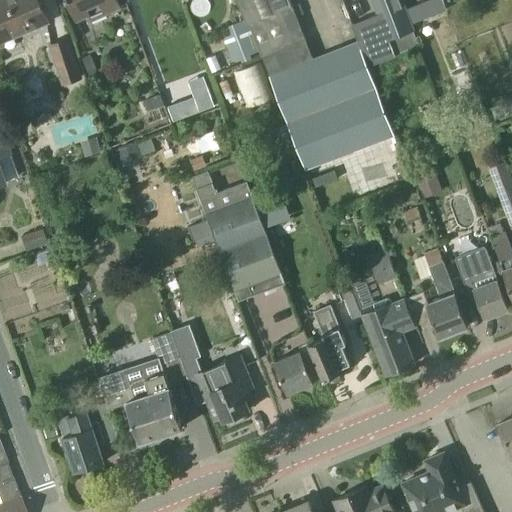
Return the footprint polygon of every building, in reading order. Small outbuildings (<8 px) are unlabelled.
[(0,0),(0,42),(49,22),(39,0),(0,0)] [(92,20),(121,7),(118,0),(67,0),(76,19),(89,14),(92,20)] [(293,5),(290,0),(239,0),(261,55),(291,44),(278,10),(293,5)] [(420,46),(414,31),(402,0),(373,0),(389,40),(362,51),(368,66),(420,46)] [(443,0),(430,0),(407,9),(411,20),(445,6),(443,0)] [(313,57),(296,14),(293,5),(278,10),(291,44),(261,55),(266,67),(265,67),(271,83),(272,83),(305,168),(330,158),(333,166),(341,163),(339,155),(395,134),(368,66),(362,51),(359,41),(313,57)] [(62,85),(83,78),(70,37),(49,43),(62,85)] [(234,73),(247,107),(247,108),(275,98),(274,96),(269,82),(262,67),(261,63),(234,73)] [(0,155),(10,152),(4,134),(15,131),(10,119),(0,122),(0,184),(7,182),(0,163),(0,155)] [(81,140),(86,156),(101,152),(97,136),(81,140)] [(117,150),(123,167),(143,159),(137,142),(117,150)] [(511,222),(511,180),(505,161),(490,167),(505,203),(511,222)] [(436,169),(416,176),(423,198),(443,191),(436,169)] [(247,181),(216,192),(208,170),(193,176),(221,252),(232,281),(240,300),(286,282),(279,264),(278,264),(247,181)] [(266,226),(291,217),(282,191),(257,200),(266,226)] [(408,223),(422,218),(418,207),(404,211),(408,223)] [(44,227),(22,235),(27,250),(49,242),(44,227)] [(511,248),(505,231),(491,236),(511,291),(511,248)] [(456,258),(473,304),(479,302),(485,317),(510,308),(486,246),(456,258)] [(406,296),(417,324),(434,318),(441,336),(447,334),(449,335),(454,333),(456,330),(469,325),(439,248),(426,254),(427,254),(414,259),(422,278),(434,273),(442,295),(428,301),(424,289),(406,296)] [(380,284),(398,277),(387,250),(369,257),(380,284)] [(403,330),(417,324),(406,296),(390,303),(388,297),(361,308),(386,374),(415,362),(403,330)] [(342,372),(341,371),(353,366),(343,343),(346,342),(331,305),(314,311),(325,338),(309,344),(322,373),(325,379),(330,377),(331,378),(332,379),(333,380),(334,380),(335,380),(337,380),(338,379),(340,378),(341,377),(342,376),(342,375),(342,374),(342,373),(342,372)] [(188,376),(202,371),(197,357),(202,355),(191,324),(172,331),(188,376)] [(170,385),(189,379),(188,376),(172,331),(152,337),(163,372),(146,377),(151,392),(135,397),(126,369),(121,354),(96,362),(101,377),(111,407),(128,402),(140,441),(183,427),(170,385)] [(313,377),(322,373),(309,344),(300,348),(301,351),(275,361),(288,393),(315,382),(313,377)] [(202,371),(188,376),(189,379),(198,403),(208,399),(216,418),(223,416),(224,420),(227,418),(229,422),(240,418),(239,414),(250,409),(242,389),(253,385),(241,355),(219,364),(220,366),(203,373),(202,371)] [(76,471),(104,462),(87,409),(58,418),(76,471)] [(511,418),(499,423),(511,453),(511,418)] [(0,463),(9,460),(0,437),(0,463)] [(416,511),(449,511),(467,504),(460,486),(456,476),(445,451),(426,459),(431,470),(404,482),(416,511)] [(0,511),(26,511),(7,462),(0,464),(0,511)] [(395,511),(391,503),(383,485),(358,496),(356,490),(335,499),(340,511),(395,511)] [(313,511),(309,501),(284,511),(313,511)]
